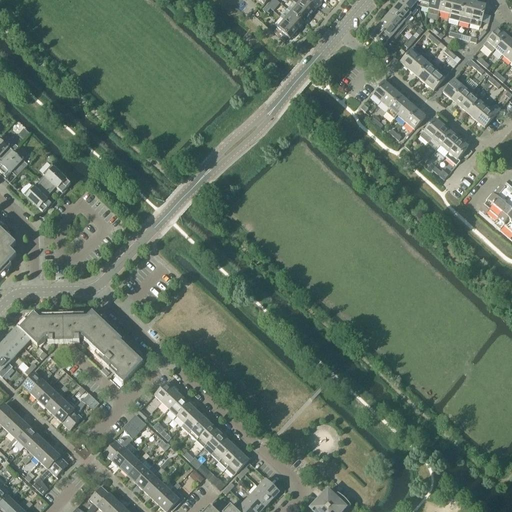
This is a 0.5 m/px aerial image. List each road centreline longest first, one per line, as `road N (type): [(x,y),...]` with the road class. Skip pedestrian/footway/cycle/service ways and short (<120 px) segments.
road 1 (tertiary): [(92,288),(340,30)]
road 2 (residential): [(285,511),(295,501),(295,482),(92,288)]
road 3 (residential): [(482,146),(340,30)]
